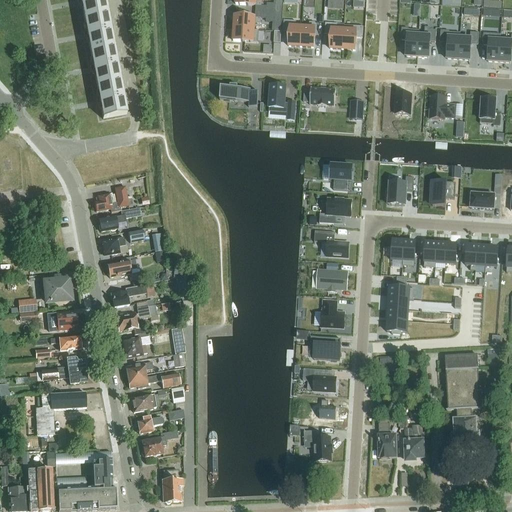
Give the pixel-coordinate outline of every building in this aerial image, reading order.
[(80,0),(78,1),(79,6),(81,6),(84,20),(90,19),(96,18),(102,16),(107,15),(104,0),(80,0)] [(267,4),(267,13),(282,14),(283,5),(267,4)] [(267,13),(266,22),(282,23),(282,14),(267,13)] [(102,51),(108,50),(114,49),(112,40),(111,32),(109,24),(107,15),(102,16),(96,18),(90,19),(84,20),(87,34),(84,34),(84,37),(85,40),(88,39),(90,53),(96,52),(102,51)] [(235,17),(234,30),(254,31),(254,24),(260,25),(261,19),(235,17)] [(284,21),(283,33),(290,33),(289,48),(301,48),(302,28),(296,28),(296,22),(284,21)] [(302,28),(301,48),(313,49),(315,23),(309,23),(309,29),(302,28)] [(326,24),(325,35),(331,36),(330,50),(343,51),(344,31),(337,31),(338,25),(326,24)] [(344,31),(343,51),(355,52),(356,39),(362,39),(363,28),(344,26),(344,31)] [(419,32),(417,58),(428,59),(430,43),(436,43),(436,31),(430,31),(430,29),(425,28),(424,34),(419,34),(419,32)] [(402,29),(401,41),(407,42),(406,58),(417,58),(419,32),(408,31),(408,30),(402,29)] [(234,30),(233,42),(258,44),(259,31),(254,31),(234,30)] [(441,32),(440,44),(448,44),(447,60),(458,61),(460,34),(449,33),(449,32),(441,32)] [(460,34),(458,61),(469,62),(470,46),(478,46),(479,34),(470,34),(470,40),(460,39),(460,34)] [(499,64),(500,42),(490,41),(490,35),(484,34),(483,46),(489,47),(488,63),(499,64)] [(510,64),(511,48),(511,36),(511,42),(500,42),(499,64),(510,64)] [(94,73),(97,87),(103,86),(120,82),(118,74),(117,66),(115,57),(114,49),(108,50),(102,51),(96,52),(90,53),(93,67),(90,68),(91,71),(91,73),(94,73)] [(77,53),(65,56),(67,62),(79,60),(77,53)] [(83,62),(63,65),(64,72),(84,68),(83,62)] [(120,82),(103,86),(97,87),(99,101),(96,101),(97,104),(97,107),(100,106),(103,120),(109,119),(111,119),(115,118),(119,117),(120,117),(126,116),(125,107),(123,99),(122,91),(120,82)] [(221,88),(220,101),(230,102),(230,99),(236,99),(236,102),(249,103),(249,108),(258,109),(259,93),(250,92),(251,90),(237,89),(238,87),(230,86),(230,89),(221,88)] [(271,87),(269,113),(288,114),(287,121),(294,122),(296,104),(289,103),(289,104),(284,104),(286,88),(271,87)] [(304,91),(304,103),(310,103),(310,106),(318,106),(318,107),(326,108),(326,107),(335,107),(336,91),(310,89),(310,92),(304,91)] [(410,116),(411,96),(397,95),(395,115),(410,116)] [(431,98),(429,120),(444,121),(444,119),(454,119),(455,107),(445,106),(446,99),(431,98)] [(501,128),(501,115),(495,115),(496,101),(481,101),(480,125),(494,126),(494,128),(501,128)] [(352,102),(351,115),(356,115),(356,121),(362,121),(364,103),(352,102)] [(456,124),(456,138),(463,139),(464,124),(457,123),(456,124)] [(331,167),(330,181),(334,181),(334,191),(348,192),(348,182),(351,182),(352,168),(331,167)] [(388,191),(387,198),(389,199),(389,206),(405,207),(406,190),(413,191),(414,177),(406,176),(406,185),(390,184),(390,191),(388,191)] [(455,201),(456,184),(435,183),(433,208),(446,208),(446,200),(455,201)] [(131,198),(127,198),(125,188),(114,190),(117,204),(116,204),(114,195),(97,198),(98,203),(94,204),(96,214),(111,211),(111,214),(121,212),(121,209),(133,207),(131,198)] [(494,209),(495,195),(472,193),(471,207),(494,209)] [(141,199),(142,207),(149,206),(148,198),(141,199)] [(320,215),(319,225),(333,226),(334,218),(351,219),(352,202),(328,201),(327,216),(320,215)] [(122,217),(99,221),(100,227),(99,228),(100,231),(101,232),(101,234),(110,232),(112,233),(115,232),(116,231),(115,225),(126,223),(125,220),(141,217),(140,209),(121,213),(122,217)] [(128,234),(130,245),(145,242),(143,231),(128,234)] [(315,233),(314,243),(327,244),(326,258),(348,259),(349,245),(334,244),(334,234),(315,233)] [(116,240),(117,242),(102,245),(104,257),(119,254),(118,249),(126,247),(124,239),(116,240)] [(391,247),(390,257),(392,257),(392,262),(403,262),(404,243),(393,242),(393,247),(391,247)] [(403,262),(403,267),(414,268),(416,243),(404,243),(403,262)] [(426,244),(424,269),(435,269),(436,265),(437,245),(426,244)] [(437,245),(436,265),(445,265),(447,245),(437,245)] [(447,245),(445,265),(456,266),(457,246),(447,245)] [(467,247),(466,266),(471,267),(471,272),(475,272),(476,267),(477,247),(467,247)] [(477,247),(476,267),(486,268),(487,248),(477,247)] [(487,248),(486,268),(497,268),(498,249),(487,248)] [(140,261),(135,261),(133,262),(132,259),(121,261),(121,264),(107,267),(109,273),(108,274),(109,277),(109,278),(110,280),(119,278),(121,279),(124,278),(124,277),(142,274),(140,261)] [(313,272),(312,289),(317,289),(335,290),(346,291),(347,274),(327,273),(318,272),(313,272)] [(187,277),(187,290),(195,289),(195,286),(194,277),(187,277)] [(144,280),(132,282),(134,288),(145,286),(144,280)] [(51,284),(41,285),(42,295),(46,294),(47,304),(70,301),(68,282),(51,284)] [(129,307),(128,299),(146,296),(145,287),(126,290),(126,293),(112,296),(114,310),(129,307)] [(390,289),(389,300),(409,301),(414,302),(414,290),(390,289)] [(389,300),(388,311),(408,312),(409,301),(389,300)] [(322,313),(321,329),(344,330),(345,314),(336,314),(336,310),(337,311),(337,303),(324,302),(323,313),(322,313)] [(170,304),(161,305),(162,313),(171,311),(170,304)] [(155,307),(152,307),(149,308),(137,310),(138,316),(135,316),(135,315),(127,316),(128,318),(116,320),(119,334),(138,330),(136,322),(151,320),(151,323),(159,321),(158,317),(157,317),(155,307)] [(388,311),(388,322),(407,323),(408,312),(388,311)] [(49,333),(58,332),(77,330),(77,328),(78,327),(78,324),(77,323),(76,314),(47,316),(49,333)] [(388,322),(387,333),(392,334),(392,335),(402,336),(402,334),(406,334),(407,323),(388,322)] [(186,355),(182,330),(171,332),(175,356),(186,355)] [(60,353),(66,352),(68,352),(70,353),(72,353),(73,352),(81,351),(81,349),(82,347),(82,346),(81,344),(80,338),(51,341),(51,345),(59,344),(60,353)] [(150,345),(150,340),(149,338),(122,343),(125,360),(142,357),(140,347),(150,345)] [(311,339),(311,347),(315,347),(314,361),(340,362),(340,353),(338,353),(339,348),(341,348),(341,341),(311,339)] [(50,351),(35,352),(36,360),(51,359),(50,351)] [(499,351),(489,351),(490,361),(499,360),(499,351)] [(184,355),(173,357),(175,369),(185,368),(184,355)] [(472,420),(472,411),(481,411),(479,357),(448,358),(450,412),(458,412),(458,421),(454,421),(455,436),(452,436),(453,452),(480,451),(479,434),(476,434),(476,420),(472,420)] [(68,369),(56,370),(57,370),(57,374),(64,373),(64,374),(65,374),(65,375),(85,372),(85,367),(86,366),(85,363),(84,362),(84,361),(77,362),(75,361),(67,362),(68,369)] [(136,379),(146,377),(145,372),(153,371),(152,364),(126,369),(127,378),(136,376),(136,379)] [(57,370),(47,371),(48,382),(59,381),(64,380),(63,378),(69,377),(70,387),(78,386),(79,384),(87,383),(87,382),(87,381),(87,378),(86,377),(85,372),(65,375),(65,374),(64,374),(64,373),(57,374),(57,370)] [(303,370),(303,383),(314,384),(313,393),(335,394),(336,378),(326,378),(326,371),(303,370)] [(157,383),(161,382),(163,390),(181,387),(178,375),(160,378),(160,377),(156,378),(156,377),(146,379),(146,377),(136,379),(136,376),(127,378),(130,390),(138,389),(138,390),(148,389),(147,386),(158,384),(157,383)] [(183,388),(171,391),(173,405),(185,403),(185,395),(183,388)] [(44,410),(37,411),(39,437),(53,437),(52,412),(86,410),(85,395),(43,397),(44,410)] [(150,397),(131,401),(134,414),(153,410),(153,409),(155,409),(153,398),(151,398),(150,397)] [(321,405),(320,418),(336,419),(337,406),(321,405)] [(184,419),(183,411),(168,414),(169,422),(184,419)] [(408,418),(400,419),(401,431),(405,431),(405,430),(408,430),(408,429),(408,418)] [(138,430),(137,431),(137,433),(139,434),(139,436),(153,433),(152,429),(162,427),(161,420),(151,422),(150,419),(142,420),(143,422),(137,424),(138,430)] [(380,437),(379,437),(380,461),(397,461),(396,437),(391,437),(391,426),(380,426),(380,437)] [(408,430),(405,430),(405,431),(406,450),(406,454),(406,460),(424,460),(423,439),(425,437),(425,435),(422,435),(422,428),(413,428),(413,430),(408,430)] [(166,442),(178,440),(177,432),(160,436),(161,439),(159,439),(159,440),(142,443),(143,451),(143,452),(141,454),(142,458),(145,459),(145,460),(154,458),(154,457),(163,456),(161,448),(167,447),(166,442)] [(318,432),(304,433),(304,443),(315,443),(315,464),(331,463),(331,454),(332,454),(332,447),(330,447),(330,439),(318,439),(318,432)] [(48,445),(49,453),(58,452),(58,445),(48,445)] [(112,482),(112,474),(111,466),(111,462),(105,462),(104,463),(102,463),(99,463),(93,463),(92,463),(92,464),(92,465),(93,466),(93,476),(85,476),(85,478),(86,479),(86,489),(102,489),(102,492),(96,493),(77,493),(58,494),(58,501),(58,508),(58,511),(108,511),(116,511),(116,505),(116,498),(116,492),(112,492),(112,482)] [(1,470),(1,475),(1,481),(2,488),(9,488),(8,468),(1,468),(1,470)] [(51,472),(27,473),(29,511),(52,511),(54,511),(53,510),(51,472)] [(163,482),(164,504),(165,504),(167,506),(169,506),(171,504),(180,504),(179,488),(183,488),(183,481),(179,481),(179,472),(163,473),(163,482)] [(11,502),(11,511),(25,511),(24,485),(20,486),(20,489),(8,490),(9,503),(11,502)]
